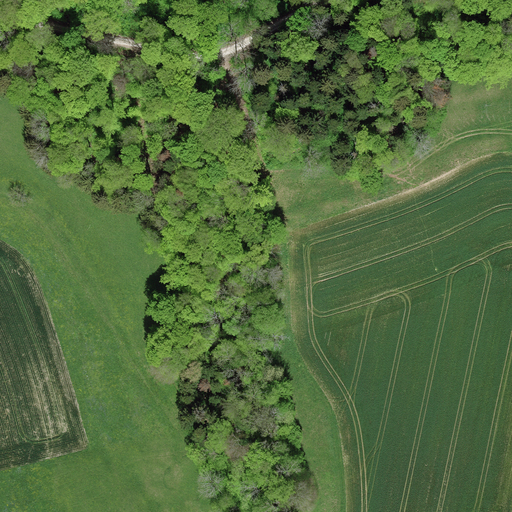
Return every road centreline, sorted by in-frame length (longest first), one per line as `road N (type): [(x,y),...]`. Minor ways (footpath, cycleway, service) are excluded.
road 1 (track): [(0,14),(216,59),(330,0)]
road 2 (track): [(224,55),(263,170)]
